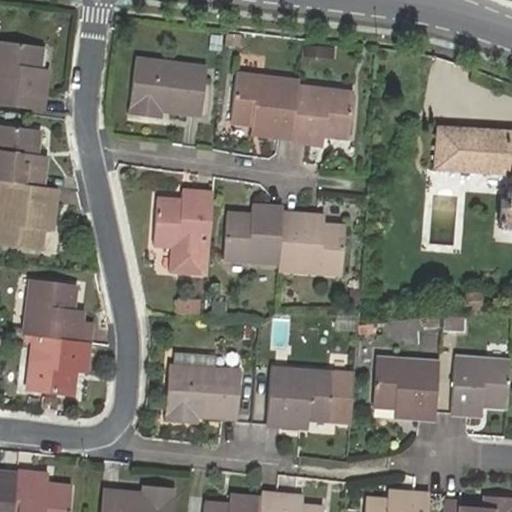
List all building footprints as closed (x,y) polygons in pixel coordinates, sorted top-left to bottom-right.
[(0,40),(0,104),(46,110),(50,76),(41,75),(42,67),(44,46),(0,40)] [(190,78),(191,66),(136,59),(130,114),(161,118),(162,109),(163,103),(185,105),(184,112),(203,114),(207,80),(190,78)] [(208,67),(191,66),(190,78),(207,80),(208,67)] [(41,75),(50,76),(51,68),(42,67),(41,75)] [(299,87),(299,83),(237,75),(231,121),(252,124),(262,125),(260,134),(291,138),(299,87)] [(291,138),(291,141),(323,146),(324,137),(325,131),(331,132),(330,138),(348,140),(354,94),(299,87),(291,138)] [(163,103),(162,109),(184,112),(185,105),(163,103)] [(262,125),(252,124),(250,133),(260,134),(262,125)] [(0,125),(0,180),(5,181),(47,186),(51,157),(40,156),(36,155),(36,147),(42,148),(44,130),(0,125)] [(511,132),(438,128),(435,167),(508,171),(505,228),(511,228),(511,132)] [(57,221),(62,188),(47,186),(5,181),(0,218),(0,243),(44,250),(47,229),(48,220),(57,221)] [(159,197),(156,243),(176,244),(174,269),(210,272),(215,191),(184,189),(184,199),(183,204),(177,204),(177,199),(159,197)] [(227,258),(282,262),(285,213),(285,207),(257,205),(255,215),(255,220),(248,219),(248,214),(231,214),(227,258)] [(282,262),(281,269),(344,274),(348,227),(327,225),(318,225),(318,215),(285,213),(282,262)] [(318,225),(327,225),(327,216),(318,215),(318,225)] [(48,220),(47,229),(56,230),(57,221),(48,220)] [(39,335),(85,340),(88,309),(80,308),(74,307),(75,301),(81,302),(83,283),(36,277),(29,333),(39,335)] [(202,305),(187,304),(187,315),(201,316),(202,305)] [(463,330),(464,316),(443,314),(442,328),(463,330)] [(91,371),(95,342),(85,340),(39,335),(32,388),(78,395),(81,376),(76,375),(76,369),(82,370),(91,371)] [(228,381),(229,370),(219,369),(220,358),(181,353),(180,366),(173,365),(169,422),(201,423),(201,415),(202,409),(224,411),(224,416),(241,418),(244,383),(228,381)] [(440,420),(444,363),(380,358),(377,406),(400,408),(407,409),(407,417),(440,420)] [(510,408),(511,375),(511,362),(458,359),(454,413),(473,415),(485,416),(485,407),(485,401),(492,401),(492,407),(510,408)] [(359,372),(275,367),(272,423),(305,425),(305,415),(314,416),(356,419),(359,372)] [(245,370),(229,370),(228,381),(244,383),(245,370)] [(313,426),(314,416),(305,415),(305,425),(313,426)] [(0,511),(21,511),(24,473),(0,470),(0,511)] [(55,472),(25,470),(24,473),(21,511),(76,511),(79,484),(55,482),(55,472)] [(112,489),(109,511),(180,511),(182,489),(151,485),(150,493),(149,500),(129,498),(130,491),(112,489)] [(150,493),(130,491),(129,498),(149,500),(150,493)] [(300,494),(267,491),(266,497),(265,511),(329,511),(330,506),(308,503),(299,502),(300,494)] [(401,501),(402,492),(394,491),(394,501),(401,501)] [(370,511),(434,511),(435,502),(436,494),(402,492),(401,501),(394,501),(371,499),(370,511)] [(210,511),(265,511),(266,497),(234,494),(233,504),(212,502),(210,511)] [(299,502),(308,503),(308,495),(300,494),(299,502)] [(467,504),(466,504),(449,503),(448,511),(511,511),(511,499),(488,497),(487,506),(487,511),(475,511),(467,511),(467,504)]
